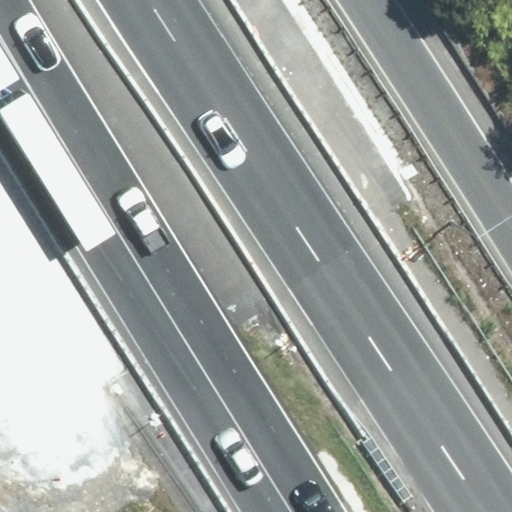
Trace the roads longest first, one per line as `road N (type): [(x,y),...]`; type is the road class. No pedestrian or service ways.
road 1 (motorway): [(164,0),(491,511)]
road 2 (motorway): [(298,511),(0,47)]
road 3 (motorway): [(365,0),(511,223)]
